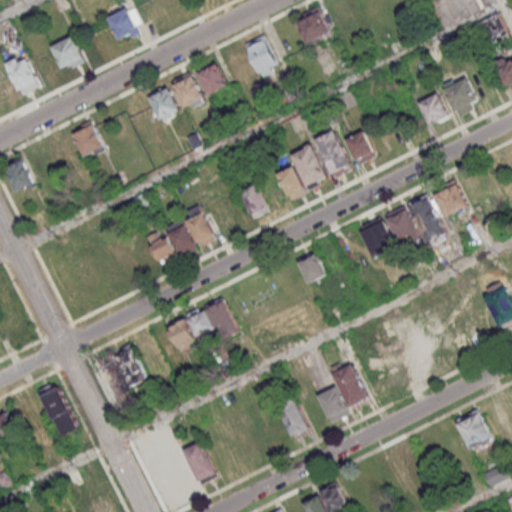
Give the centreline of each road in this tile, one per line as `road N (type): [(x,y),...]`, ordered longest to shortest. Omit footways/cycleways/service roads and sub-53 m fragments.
road 1 (residential): [(511,121),(0,382)]
road 2 (residential): [(511,361),(213,511)]
road 3 (residential): [(144,511),(0,219)]
road 4 (residential): [(271,0),(0,137)]
